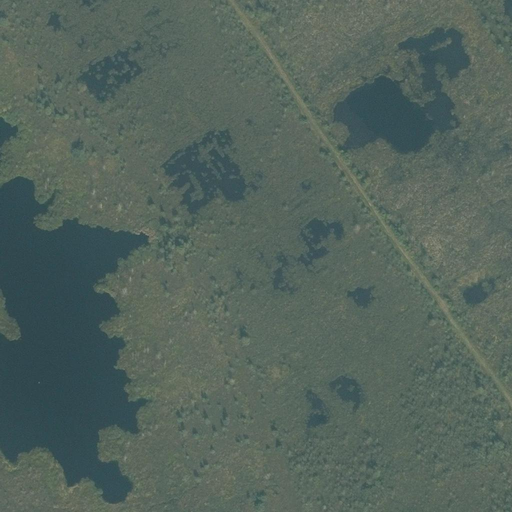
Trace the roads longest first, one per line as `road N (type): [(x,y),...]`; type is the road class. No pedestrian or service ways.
road 1 (track): [(298,511),(242,356),(186,236),(117,137),(0,5)]
road 2 (track): [(511,408),(228,0)]
